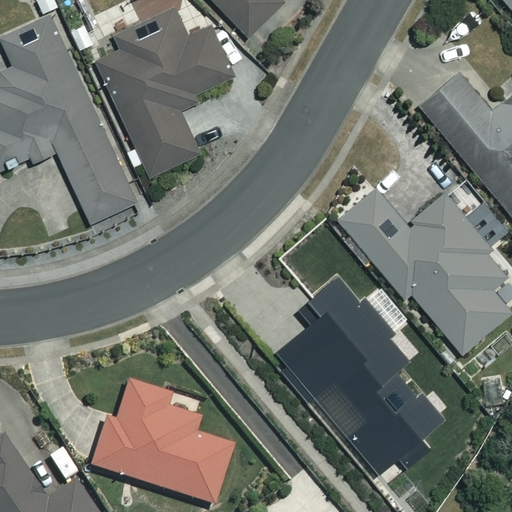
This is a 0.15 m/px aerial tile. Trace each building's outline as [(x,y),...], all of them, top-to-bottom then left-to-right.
[(281,0),(212,0),(248,37),(283,2),(281,0)] [(0,172),(27,160),(30,167),(55,155),(87,223),(131,199),(46,14),(0,32),(0,40),(11,65),(4,67),(0,69),(0,172)] [(95,59),(96,65),(132,147),(124,152),(133,170),(142,166),(148,176),(198,152),(180,109),(188,109),(195,104),(197,99),(196,91),(232,74),(210,23),(169,41),(159,17),(134,28),(125,25),(117,28),(112,38),(116,47),(107,47),(100,52),(95,59)] [(511,86),(487,107),(457,71),(417,104),(511,217),(511,86)] [(460,352),(511,309),(511,280),(485,248),(504,232),(480,202),(461,218),(442,195),(407,224),(376,187),(338,219),(403,298),(410,292),(460,352)] [(410,354),(342,271),(307,300),(319,314),(266,357),(368,481),(394,459),(402,469),(424,451),(415,439),(439,419),(396,366),(410,354)] [(166,393),(124,379),(111,418),(103,416),(86,468),(208,508),(229,444),(192,432),(197,415),(162,404),(166,393)] [(44,498),(0,435),(0,434),(0,511),(96,511),(73,478),(44,498)]
